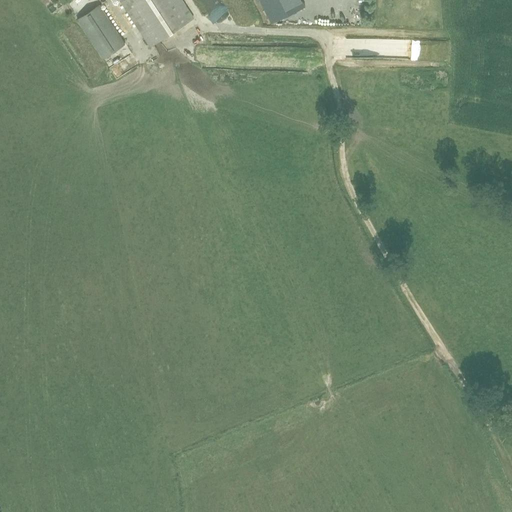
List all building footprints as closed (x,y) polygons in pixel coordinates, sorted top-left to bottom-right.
[(42,0),(51,13),(63,5),(59,0),(42,0)] [(120,0),(150,45),(193,17),(181,0),(120,0)] [(228,0),(232,10),(246,4),(244,0),(228,0)] [(301,0),(260,0),(272,23),(305,7),(301,0)] [(103,58),(125,43),(99,4),(77,19),(103,58)] [(114,58),(108,62),(111,67),(117,63),(114,58)]
